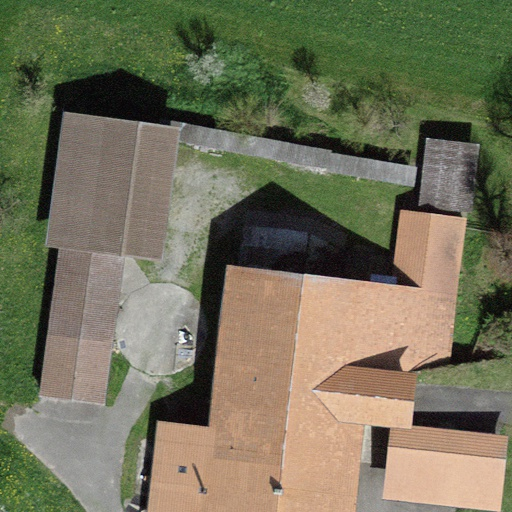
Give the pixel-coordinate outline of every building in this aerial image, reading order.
[(144,244),(161,135),(81,122),(64,232),(124,241),(144,244)] [(429,144),(423,198),(462,203),(468,150),(429,144)] [(400,216),(391,294),(450,303),(459,223),(400,216)] [(40,391),(100,400),(124,241),(64,232),(40,391)] [(442,368),(450,303),(391,294),(250,276),(230,442),(140,431),(132,494),(161,497),(159,511),(328,511),(340,411),(401,418),(406,376),(427,366),(442,368)] [(399,428),(392,487),(492,500),(499,441),(399,428)]
